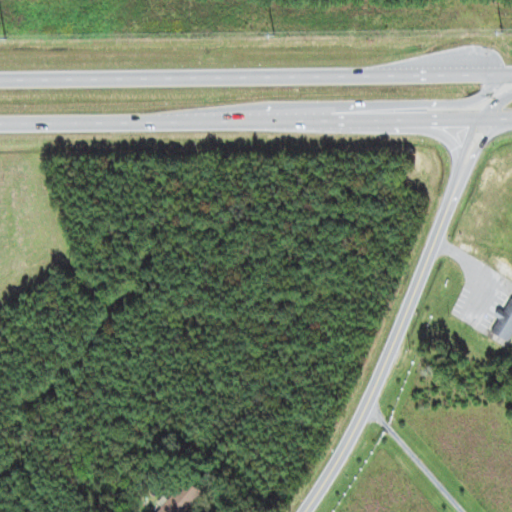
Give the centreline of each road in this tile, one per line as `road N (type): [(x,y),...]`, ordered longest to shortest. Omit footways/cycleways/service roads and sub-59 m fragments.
road 1 (trunk): [(511,73),(0,79)]
road 2 (trunk): [(0,122),(511,117)]
road 3 (tertiary): [(454,189),(357,414),(297,511)]
road 4 (trunk): [(332,119),(470,100),(494,74)]
